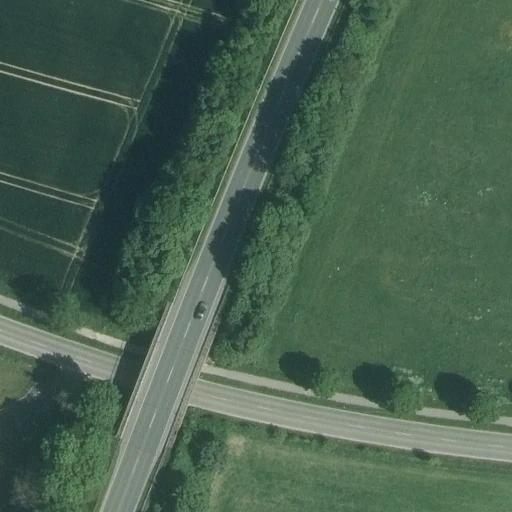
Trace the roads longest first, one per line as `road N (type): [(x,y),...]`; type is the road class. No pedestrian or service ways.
road 1 (primary): [(323,0),(119,511)]
road 2 (tertiary): [(0,318),(213,398),(511,446)]
